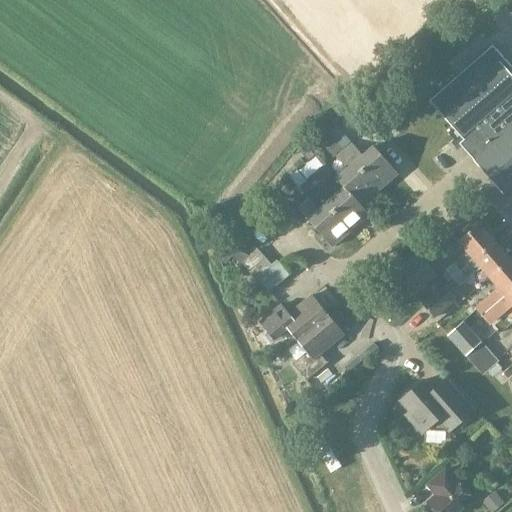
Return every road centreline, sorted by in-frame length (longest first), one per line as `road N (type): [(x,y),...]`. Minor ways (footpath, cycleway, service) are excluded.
road 1 (residential): [(335,278),(388,341),(389,359),(360,432),(394,511)]
road 2 (residential): [(511,209),(462,173),(335,278)]
